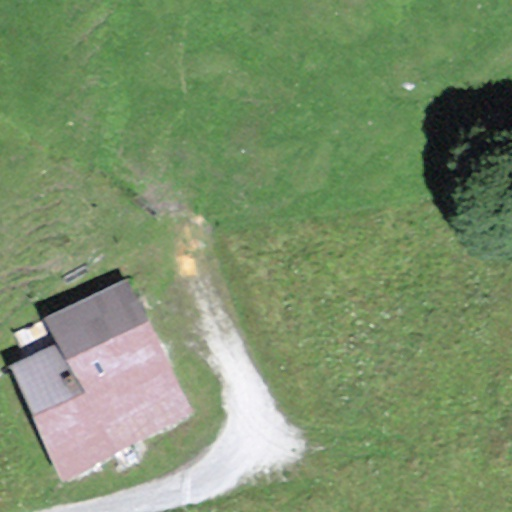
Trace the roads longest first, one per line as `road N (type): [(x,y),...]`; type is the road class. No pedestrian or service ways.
road 1 (track): [(200,285),(246,402),(245,447)]
road 2 (track): [(245,447),(199,482),(97,511)]
